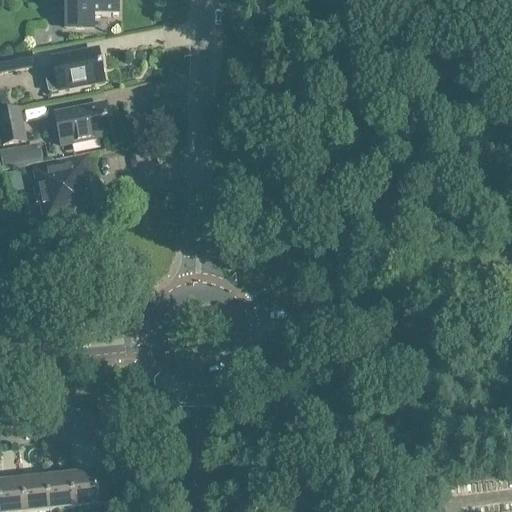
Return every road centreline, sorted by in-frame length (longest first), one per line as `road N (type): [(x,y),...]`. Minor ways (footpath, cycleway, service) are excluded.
road 1 (unclassified): [(198,288),(200,0)]
road 2 (secondary): [(245,333),(511,284)]
road 3 (residential): [(0,439),(196,420)]
road 4 (secondary): [(0,358),(151,338)]
